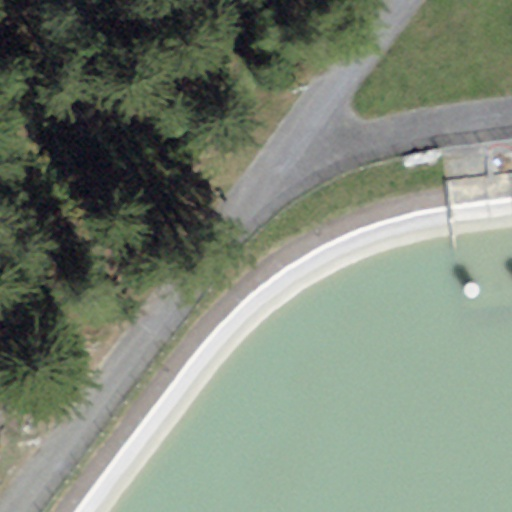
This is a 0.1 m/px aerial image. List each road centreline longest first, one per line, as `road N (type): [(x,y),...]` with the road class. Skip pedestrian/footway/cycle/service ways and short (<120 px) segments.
road 1 (track): [(393,0),(273,172),(11,511)]
road 2 (track): [(511,121),(398,134),(273,172)]
